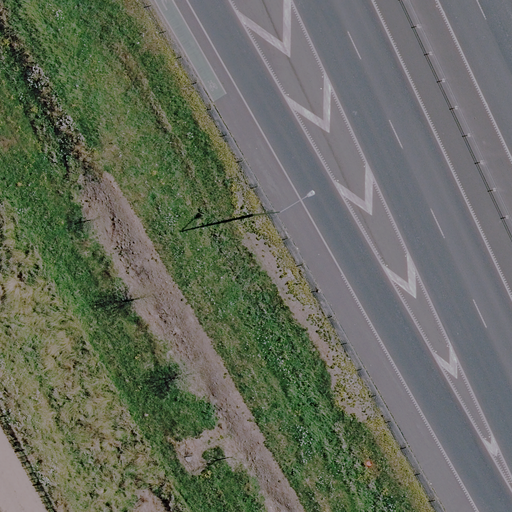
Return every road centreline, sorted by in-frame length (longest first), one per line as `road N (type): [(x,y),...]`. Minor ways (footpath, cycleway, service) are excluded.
road 1 (motorway): [(507,511),(208,0)]
road 2 (motorway): [(511,385),(331,0)]
